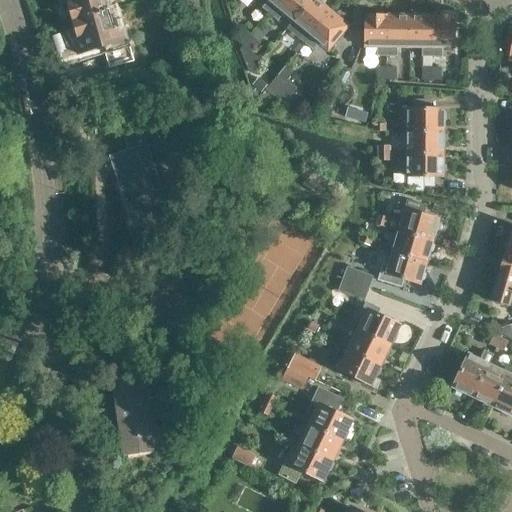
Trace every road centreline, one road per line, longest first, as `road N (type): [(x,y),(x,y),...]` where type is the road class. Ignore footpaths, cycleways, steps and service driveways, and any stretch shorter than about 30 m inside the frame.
road 1 (residential): [(486,4),(478,118),(486,214),(464,283),(396,403)]
road 2 (residential): [(52,293),(35,75),(6,0)]
road 3 (residential): [(75,511),(52,293)]
road 4 (residential): [(511,448),(429,407),(396,403)]
